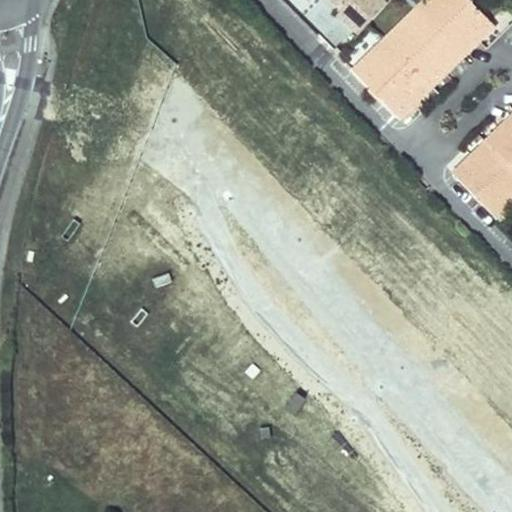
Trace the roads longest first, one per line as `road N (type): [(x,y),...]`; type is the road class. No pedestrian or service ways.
road 1 (unclassified): [(264,0),(511,260)]
road 2 (secondary): [(0,128),(22,91),(30,0)]
